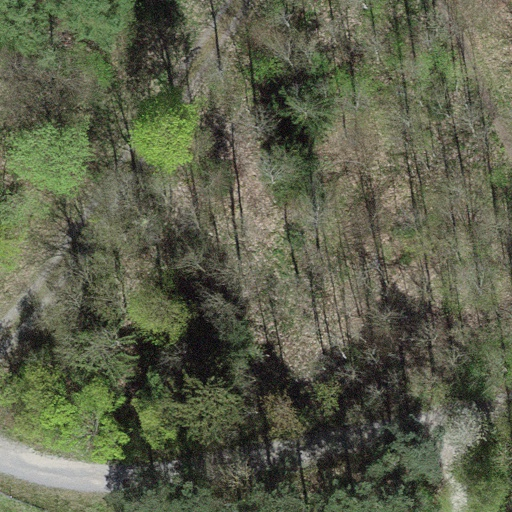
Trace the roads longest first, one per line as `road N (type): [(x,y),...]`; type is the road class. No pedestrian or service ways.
road 1 (track): [(454,425),(280,460),(100,477),(0,454)]
road 2 (track): [(0,330),(236,0)]
road 3 (track): [(449,0),(511,134)]
